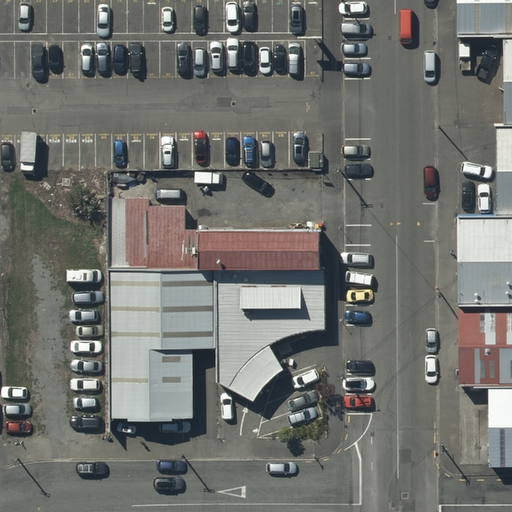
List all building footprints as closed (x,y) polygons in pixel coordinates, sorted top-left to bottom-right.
[(511,0),(456,0),(456,42),(511,41),(511,0)] [(511,42),(500,43),(498,132),(511,131),(511,42)] [(511,131),(498,132),(499,221),(511,220),(511,131)] [(511,220),(499,221),(461,221),(462,309),(511,308),(511,220)] [(313,237),(195,237),(195,279),(313,279),(313,237)] [(187,274),(106,275),(107,425),(189,425),(189,358),(210,358),(210,293),(188,292),(187,274)] [(318,282),(213,282),(214,391),(250,412),(263,393),(280,380),(267,355),(291,343),(319,341),(318,282)] [(511,308),(462,309),(464,388),(511,389),(511,308)] [(511,389),(492,390),(492,463),(511,462),(511,389)]
